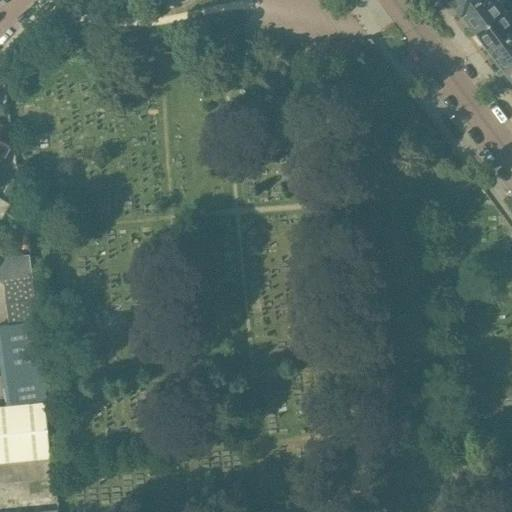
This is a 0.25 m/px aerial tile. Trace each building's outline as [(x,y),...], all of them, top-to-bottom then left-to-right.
[(448,0),(453,7),(455,5),(460,12),(476,0),(448,0)] [(505,8),(499,0),(476,0),(460,12),(461,12),(462,12),(469,21),(468,25),(473,32),(475,30),(505,8)] [(511,32),(511,16),(505,8),(475,30),(473,32),(478,40),(482,39),(489,49),(511,32)] [(511,61),(511,32),(489,49),(496,59),(495,62),(501,70),(503,68),(511,61)] [(511,61),(503,68),(501,70),(506,77),(510,77),(511,79),(511,61)] [(0,157),(9,142),(0,137),(0,136),(7,125),(0,120),(0,157)] [(1,196),(0,197),(0,206),(7,210),(12,202),(1,196)] [(0,266),(0,280),(5,283),(34,278),(30,253),(5,258),(0,266)] [(5,283),(7,302),(37,297),(34,278),(5,283)] [(7,302),(9,318),(40,313),(37,297),(7,302)] [(42,366),(35,319),(0,324),(0,351),(3,372),(42,366)] [(45,401),(45,400),(46,400),(42,366),(3,372),(7,405),(45,401)] [(0,405),(0,461),(11,460),(22,459),(32,458),(43,457),(53,456),(45,401),(7,405),(0,405)] [(45,478),(56,477),(54,456),(53,456),(43,457),(45,478)] [(45,478),(43,457),(32,458),(34,479),(45,478)] [(34,479),(32,458),(22,459),(24,480),(34,479)] [(24,480),(22,459),(11,460),(13,482),(24,480)] [(13,482),(11,460),(0,461),(2,483),(13,482)]
